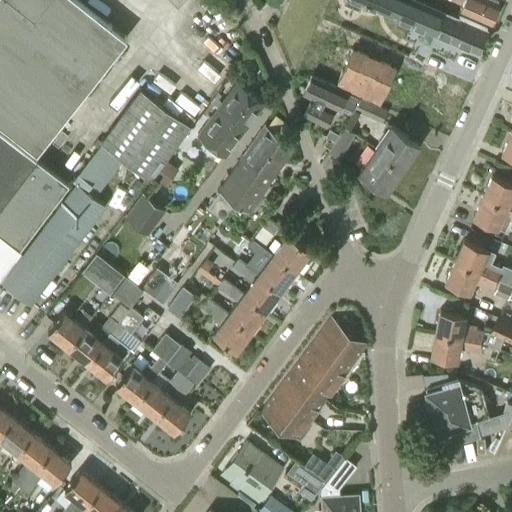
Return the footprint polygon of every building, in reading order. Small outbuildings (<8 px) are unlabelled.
[(108,23),(78,0),(0,0),(0,121),(37,151),(127,37),(109,22),(108,23)] [(357,0),(477,52),(485,32),(441,13),(442,9),(420,0),(357,0)] [(489,21),(497,1),(495,0),(461,0),(463,1),(459,8),(489,21)] [(379,101),(394,67),(328,37),(313,71),(379,101)] [(219,44),(206,55),(220,70),(233,59),(219,44)] [(208,96),(215,86),(175,58),(168,67),(208,96)] [(331,85),(311,76),(305,88),(317,94),(315,98),(312,97),(303,112),(324,124),(332,109),(337,111),(341,104),(351,109),(358,97),(331,84),(331,85)] [(246,127),(266,101),(237,79),(217,106),(246,127)] [(151,177),(152,175),(164,160),(189,125),(140,89),(101,140),(151,177)] [(381,120),(386,109),(358,97),(351,109),(354,110),(354,109),(381,120)] [(226,155),(246,127),(217,106),(197,133),(226,155)] [(36,152),(2,125),(0,123),(0,204),(34,154),(36,152)] [(402,166),(418,141),(390,123),(374,146),(388,156),(402,166)] [(251,164),(256,164),(279,135),(266,124),(241,158),(251,164)] [(339,156),(354,132),(343,125),(329,150),(339,156)] [(511,129),(502,150),(511,155),(511,129)] [(247,211),(294,146),(279,135),(256,164),(251,164),(241,158),(219,188),(235,201),(247,211)] [(122,168),(126,163),(101,144),(73,180),(78,183),(3,281),(30,301),(105,203),(93,195),(116,163),(122,168)] [(386,189),(402,166),(388,156),(374,146),(359,169),(358,170),(386,189)] [(0,229),(20,245),(69,181),(37,157),(0,205),(0,229)] [(164,160),(152,175),(158,180),(162,183),(174,167),(170,164),(167,162),(164,160)] [(482,195),(511,208),(511,195),(509,195),(511,188),(511,181),(492,173),(483,193),(482,195)] [(223,217),(235,201),(219,188),(211,199),(206,205),(223,217)] [(273,190),(268,197),(277,203),(282,195),(273,190)] [(157,220),(165,209),(143,192),(134,204),(157,220)] [(511,208),(482,195),(473,216),(504,230),(509,218),(511,219),(511,208)] [(148,232),(157,220),(134,204),(126,215),(148,232)] [(262,226),(253,237),(263,245),(272,233),(278,226),(268,218),(262,226)] [(234,230),(229,237),(237,243),(242,236),(234,230)] [(295,269),(310,249),(287,232),(272,252),(295,269)] [(272,253),(263,245),(253,237),(247,245),(257,253),(255,256),(265,263),(258,272),(281,289),(295,269),(272,252),(272,253)] [(497,278),(501,269),(481,260),(487,248),(463,238),(454,259),(477,270),(497,278)] [(110,292),(123,275),(96,253),(82,271),(110,292)] [(206,256),(201,264),(208,269),(211,265),(210,259),(206,256)] [(266,309),(281,289),(258,272),(238,257),(232,265),(252,280),(244,292),(224,277),(223,277),(266,309)] [(493,288),(497,278),(477,270),(454,259),(445,280),(468,291),(473,279),(493,288)] [(154,295),(162,284),(168,275),(156,266),(141,286),(154,295)] [(126,275),(112,293),(129,306),(131,304),(137,297),(143,289),(126,275)] [(251,329),(266,309),(223,277),(218,285),(237,300),(229,311),(251,329)] [(511,298),(511,286),(499,280),(493,293),(508,299),(509,297),(511,298)] [(180,316),(195,296),(182,286),(167,307),(180,316)] [(251,329),(229,311),(209,296),(206,301),(203,306),(214,313),(212,317),(220,323),(213,333),(236,349),(251,329)] [(83,325),(99,305),(93,300),(77,319),(65,310),(48,331),(67,346),(77,332),(83,325)] [(87,362),(119,321),(129,309),(121,303),(96,335),(83,325),(77,332),(67,346),(87,362)] [(132,332),(144,316),(145,315),(132,305),(129,309),(119,321),(87,362),(107,377),(131,347),(118,336),(125,327),(132,332)] [(504,337),(492,332),(462,327),(465,314),(439,309),(435,332),(481,341),(499,348),(504,337)] [(511,322),(496,316),(489,331),(492,332),(504,337),(511,340),(511,322)] [(260,411),(296,438),(367,344),(332,317),(260,411)] [(135,401),(152,379),(167,361),(180,344),(165,332),(152,349),(158,354),(143,372),(132,364),(116,385),(135,401)] [(480,351),(481,341),(435,332),(431,355),(456,359),(458,347),(480,351)] [(181,343),(180,344),(167,361),(177,369),(191,351),(181,343)] [(194,354),(190,359),(195,363),(196,364),(200,359),(199,358),(194,354)] [(187,376),(196,364),(195,363),(190,359),(189,358),(179,370),(178,369),(163,388),(152,379),(135,401),(155,416),(187,376)] [(193,381),(187,376),(155,416),(175,432),(192,411),(178,400),(193,381)] [(449,426),(454,443),(479,436),(475,419),(490,415),(482,384),(459,376),(425,385),(431,406),(427,407),(433,430),(449,426)] [(511,403),(507,402),(497,422),(507,427),(511,417),(511,416),(511,403)] [(0,430),(13,415),(0,404),(0,430)] [(16,451),(32,430),(13,415),(0,430),(0,447),(5,442),(16,451)] [(14,493),(20,485),(51,445),(32,430),(16,451),(27,459),(11,478),(12,479),(6,487),(13,493),(14,493)] [(258,499),(283,468),(265,455),(246,440),(222,472),(247,491),(258,499)] [(55,482),(71,461),(51,445),(20,485),(28,491),(43,473),(55,482)] [(335,450),(325,462),(334,470),(344,457),(335,450)] [(339,495),(338,488),(357,465),(345,456),(344,457),(334,470),(324,482),(321,486),(321,487),(321,496),(322,511),(359,511),(358,493),(339,495)] [(77,511),(100,485),(82,470),(65,490),(76,498),(64,511),(77,511)] [(311,472),(303,483),(316,492),(323,481),(311,472)] [(110,511),(120,500),(100,485),(77,511),(91,511),(92,511),(93,511),(110,511)] [(292,511),(270,496),(260,509),(263,511),(292,511)] [(133,511),(120,500),(110,511),(133,511)]
